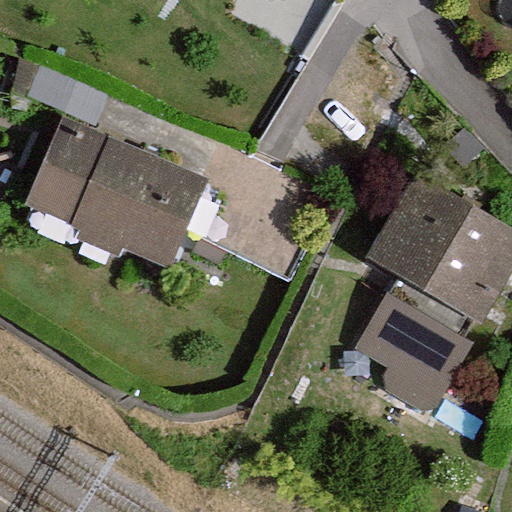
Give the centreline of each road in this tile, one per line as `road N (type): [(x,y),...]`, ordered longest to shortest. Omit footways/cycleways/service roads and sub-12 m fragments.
road 1 (residential): [(398,0),(511,150)]
road 2 (residential): [(369,0),(268,156)]
